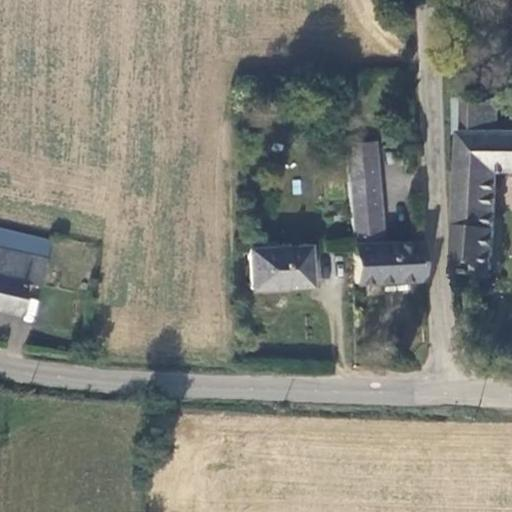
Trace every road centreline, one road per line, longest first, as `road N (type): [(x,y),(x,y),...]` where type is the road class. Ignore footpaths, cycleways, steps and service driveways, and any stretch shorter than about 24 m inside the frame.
road 1 (tertiary): [(448,391),(120,386),(0,370)]
road 2 (unclassified): [(429,0),(448,391)]
